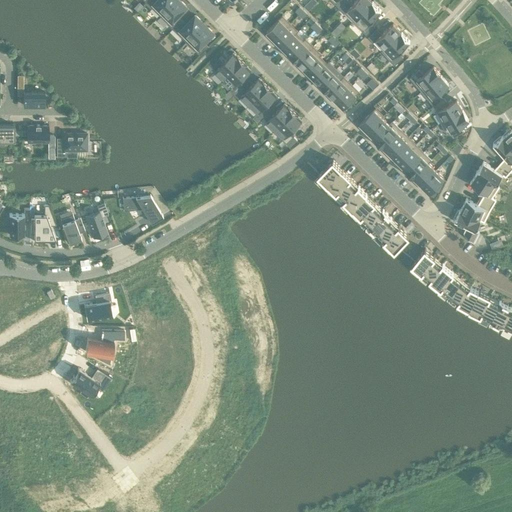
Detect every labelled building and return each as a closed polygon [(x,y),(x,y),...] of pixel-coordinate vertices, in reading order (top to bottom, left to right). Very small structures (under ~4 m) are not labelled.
[(148,0),(147,2),(160,15),(175,0),(148,0)] [(180,0),(175,0),(160,15),(173,28),(182,20),(178,15),(187,6),(180,0)] [(346,0),(339,7),(353,21),(372,1),(370,0),(355,0),(352,4),(348,0),(346,0)] [(375,26),(370,21),(381,10),(372,1),(353,21),(367,35),(375,26)] [(139,2),(134,7),(138,11),(143,6),(139,2)] [(173,28),(187,42),(205,24),(196,15),(186,24),(182,20),(173,28)] [(282,15),(266,31),(274,39),(290,23),(282,15)] [(290,23),(274,39),(282,47),(296,32),(297,33),(298,31),(290,23)] [(368,37),(373,42),(375,40),(383,49),(401,32),(393,23),(381,34),(377,29),(368,37)] [(213,32),(205,24),(187,42),(200,55),(209,46),(204,42),(213,32)] [(296,32),(282,47),(290,54),(304,40),(304,39),(305,38),(308,35),(301,28),(298,31),(297,33),(296,32)] [(395,65),(403,57),(399,52),(410,41),(402,32),(401,32),(383,49),(381,50),(395,65)] [(290,54),(297,62),(313,46),(305,38),(304,39),(304,40),(290,54)] [(313,46),(297,62),(305,69),(319,55),(320,55),(321,54),(313,46)] [(225,78),(242,61),(233,52),(221,65),(217,60),(212,65),(217,69),(215,71),(224,80),(226,78),(225,78)] [(319,55),(305,69),(313,77),(325,64),(326,65),(327,63),(320,55),(319,55)] [(238,81),(250,69),(242,61),(225,78),(226,78),(234,86),(231,89),(235,93),(243,86),(238,81)] [(325,64),(313,77),(320,85),(333,72),(326,65),(325,64)] [(421,91),(441,75),(433,66),(424,74),(419,69),(410,77),(421,91)] [(320,85),(328,92),(341,79),(340,79),(333,72),(320,85)] [(421,91),(433,105),(443,97),(439,92),(449,84),(441,75),(421,91)] [(341,79),(328,92),(336,100),(352,84),(344,76),(340,79),(341,79)] [(259,78),(247,90),(243,86),(235,93),(240,98),(242,96),(250,104),(268,86),(259,78)] [(352,84),(336,100),(344,108),(360,92),(352,84)] [(250,104),(258,112),(263,116),(271,108),(267,104),(276,94),(268,86),(250,104)] [(45,91),(24,91),(24,105),(45,105),(45,91)] [(437,111),(443,121),(441,122),(441,123),(463,110),(457,100),(449,104),(443,97),(433,105),(438,111),(437,111)] [(267,121),(275,129),(276,129),(293,111),(285,103),(275,112),(271,108),(263,116),(267,121)] [(420,111),(413,103),(408,107),(416,114),(420,111)] [(376,107),(360,124),(368,131),(384,115),(376,107)] [(461,125),(469,120),(463,110),(441,123),(447,133),(450,131),(454,137),(464,131),(461,125)] [(293,111),(276,129),(275,129),(274,130),(282,139),(291,148),(298,141),(289,132),(302,120),(293,111)] [(384,115),(368,131),(375,139),(393,121),(390,124),(383,117),(384,115)] [(393,121),(375,139),(383,147),(401,129),(393,121)] [(4,140),(15,140),(15,125),(0,124),(0,144),(4,145),(4,140)] [(27,125),(27,142),(48,142),(48,147),(55,147),(55,135),(49,135),(49,125),(40,125),(40,124),(35,124),(35,125),(27,125)] [(503,136),(511,146),(511,128),(511,129),(510,128),(504,134),(505,135),(503,136)] [(401,129),(383,147),(391,154),(409,136),(401,129)] [(87,133),(63,133),(63,137),(57,137),(57,155),(67,155),(67,149),(87,149),(87,133)] [(511,164),(511,146),(503,136),(503,135),(501,136),(500,135),(494,141),(495,142),(493,144),(505,157),(500,163),(510,172),(511,169),(511,164),(511,165),(511,164)] [(409,136),(391,154),(398,162),(416,144),(409,136)] [(416,144),(398,162),(406,169),(424,151),(416,144)] [(424,151),(406,169),(414,177),(432,159),(424,151)] [(319,174),(318,174),(328,184),(343,169),(333,159),(319,174)] [(432,159),(414,177),(422,185),(436,170),(429,163),(432,159)] [(496,184),(503,174),(506,176),(510,172),(500,163),(495,169),(483,161),(476,171),(496,184)] [(328,184),(337,193),(337,192),(351,177),(343,169),(328,184)] [(436,170),(422,185),(430,193),(434,188),(436,190),(441,184),(440,182),(444,178),(436,170)] [(496,184),(476,171),(476,172),(477,172),(470,182),(485,192),(482,198),(493,205),(496,199),(492,197),(499,186),(496,184)] [(351,177),(337,192),(344,199),(345,200),(359,185),(358,185),(351,178),(351,177)] [(344,199),(344,200),(353,209),(353,208),(367,193),(359,185),(345,200),(344,199)] [(367,193),(353,208),(361,216),(375,202),(367,194),(368,194),(367,193)] [(127,209),(124,209),(124,210),(129,210),(129,209),(144,208),(147,214),(151,222),(163,215),(150,194),(126,197),(127,209)] [(484,221),(490,210),(493,205),(482,198),(478,204),(466,198),(461,209),(481,219),(481,220),(484,221)] [(85,215),(93,237),(107,232),(102,216),(108,214),(104,202),(97,204),(99,210),(85,215)] [(375,202),(361,216),(369,223),(369,224),(383,209),(382,209),(375,202)] [(34,241),(50,241),(50,238),(55,238),(52,229),(50,229),(50,225),(56,225),(49,204),(44,204),(44,214),(34,214),(34,218),(31,218),(31,233),(34,233),(34,241)] [(481,219),(461,209),(460,208),(460,209),(459,210),(458,210),(454,217),(455,218),(454,220),(467,226),(464,233),(474,242),(479,232),(476,230),(481,220),(481,219)] [(369,223),(368,224),(377,233),(378,232),(377,232),(391,217),(383,209),(369,224),(369,223)] [(9,213),(9,214),(10,214),(10,234),(9,234),(24,234),(23,234),(24,214),(24,213),(9,213)] [(75,219),(73,214),(60,219),(64,227),(62,228),(65,237),(67,236),(69,243),(82,238),(80,232),(85,230),(80,217),(75,219)] [(391,217),(377,232),(378,232),(385,239),(385,240),(399,226),(399,225),(398,226),(391,218),(392,218),(391,217)] [(385,239),(385,240),(395,250),(397,247),(409,235),(399,226),(385,240),(385,239)] [(216,237),(200,247),(205,254),(206,257),(222,247),(216,237)] [(205,254),(201,256),(204,261),(208,259),(212,266),(227,257),(222,247),(206,257),(205,254)] [(414,261),(412,264),(422,272),(422,271),(434,256),(425,248),(414,261)] [(434,256),(422,271),(422,272),(430,278),(431,278),(443,263),(435,257),(435,256),(434,256)] [(227,257),(212,266),(215,273),(217,276),(233,267),(227,257)] [(430,278),(441,288),(442,287),(441,287),(454,271),(443,263),(431,278),(430,278)] [(215,273),(212,275),(214,280),(218,278),(222,285),(238,278),(233,267),(217,276),(215,273)] [(145,271),(134,278),(137,284),(139,283),(145,293),(164,281),(158,271),(148,277),(145,271)] [(454,271),(441,287),(442,287),(450,294),(462,279),(454,272),(454,271)] [(238,278),(222,285),(224,293),(225,296),(243,289),(238,278)] [(462,279),(450,294),(458,300),(458,301),(459,301),(471,286),(470,286),(462,279)] [(164,281),(145,293),(150,302),(149,303),(153,310),(165,305),(161,297),(171,291),(164,281)] [(458,301),(469,307),(470,308),(471,308),(480,290),(479,290),(471,286),(459,301),(458,301)] [(55,295),(51,289),(47,292),(50,298),(55,295)] [(224,293),(221,294),(223,300),(226,298),(229,306),(247,301),(243,289),(225,296),(224,293)] [(470,308),(471,309),(481,314),(481,313),(490,295),(480,290),(471,308),(470,308)] [(97,302),(85,304),(88,318),(112,314),(109,300),(111,300),(109,292),(95,294),(97,302)] [(490,295),(481,313),(482,314),(490,318),(491,318),(500,300),(499,301),(490,296),(491,295),(490,295)] [(490,318),(490,319),(503,325),(502,324),(511,306),(500,300),(491,318),(490,318)] [(247,301),(229,306),(231,313),(231,316),(249,312),(247,301)] [(165,305),(153,310),(155,318),(157,317),(160,328),(181,322),(182,321),(179,310),(167,313),(165,305)] [(511,306),(502,324),(503,325),(511,329),(511,307),(511,306)] [(231,313),(227,314),(228,320),(232,319),(234,327),(252,324),(249,312),(231,316),(231,313)] [(181,322),(160,328),(162,339),(161,339),(163,347),(176,346),(174,337),(184,334),(181,322)] [(88,336),(85,350),(87,351),(110,363),(114,338),(124,339),(125,330),(102,329),(100,338),(88,336)] [(253,334),(235,336),(235,345),(235,347),(254,347),(253,334)] [(235,345),(231,345),(231,351),(235,350),(236,358),(254,359),(254,347),(235,347),(235,345)] [(163,347),(162,354),(164,355),(162,366),(185,369),(186,357),(175,355),(176,346),(163,347)] [(235,366),(235,369),(253,371),(254,359),(236,358),(235,366)] [(78,366),(69,380),(70,380),(82,388),(80,392),(87,397),(90,393),(91,393),(90,394),(91,394),(96,386),(102,390),(111,377),(97,367),(91,376),(78,367),(79,367),(78,366)] [(159,377),(158,384),(171,389),(172,379),(184,380),(184,378),(185,379),(186,371),(185,371),(185,369),(162,366),(161,377),(159,377)] [(231,366),(230,372),(234,372),(234,380),(252,383),(253,371),(235,369),(235,366),(231,366)] [(232,387),(231,390),(249,394),(252,383),(234,380),(232,387)] [(156,392),(150,402),(170,413),(175,403),(166,397),(171,389),(158,384),(154,391),(156,392)] [(228,387),(227,392),(231,393),(229,401),(247,406),(249,394),(231,390),(232,387),(228,387)] [(226,408),(225,411),(243,417),(247,406),(229,401),(226,408)] [(143,410),(139,417),(149,426),(154,418),(164,423),(165,422),(166,422),(170,416),(169,415),(170,413),(150,402),(145,411),(143,410)] [(222,407),(220,412),(224,414),(221,422),(238,429),(243,417),(225,411),(226,408),(222,407)] [(134,423),(125,430),(139,449),(141,447),(142,448),(148,443),(147,442),(148,441),(141,432),(149,426),(139,417),(133,422),(134,423)] [(115,436),(109,440),(117,451),(122,447),(130,455),(139,449),(125,430),(116,437),(115,436)] [(213,437),(212,439),(228,449),(234,438),(218,430),(213,437)] [(210,442),(206,449),(222,459),(228,449),(212,439),(213,437),(210,435),(207,440),(210,442)] [(202,455),(200,457),(214,469),(222,459),(206,449),(202,455)] [(198,460),(193,466),(207,478),(214,469),(200,457),(202,455),(198,452),(195,457),(198,460)] [(188,471),(186,473),(199,487),(207,478),(193,466),(188,471)] [(183,475),(178,481),(190,495),(199,487),(186,473),(188,471),(185,469),(181,473),(183,475)] [(172,486),(169,488),(181,502),(190,495),(178,481),(172,486)] [(167,489),(160,495),(171,510),(181,502),(169,488),(172,486),(169,483),(165,486),(167,489)]
